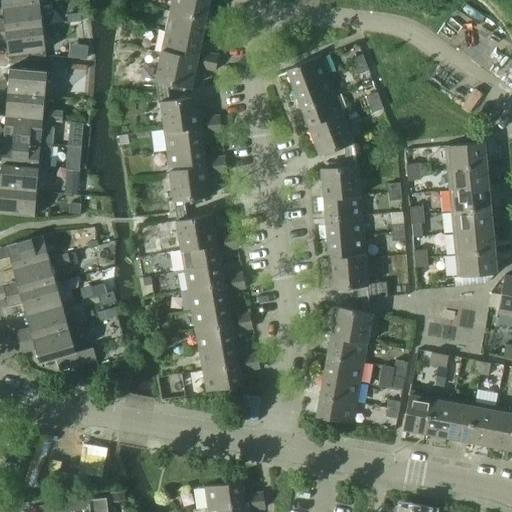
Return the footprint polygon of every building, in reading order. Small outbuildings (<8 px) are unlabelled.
[(171,0),(169,11),(205,19),(209,0),(171,0)] [(2,7),(5,31),(42,26),(39,2),(2,7)] [(65,25),(82,23),(80,11),(63,13),(65,25)] [(169,11),(165,31),(201,39),(205,19),(169,11)] [(212,21),(225,23),(226,15),(214,13),(212,21)] [(210,28),(223,31),(225,23),(212,21),(210,28)] [(5,31),(8,56),(45,51),(42,26),(5,31)] [(165,31),(161,51),(197,59),(201,39),(165,31)] [(69,59),(86,61),(87,47),(70,45),(69,59)] [(155,81),(157,92),(167,91),(166,83),(191,88),(197,59),(161,51),(155,81)] [(204,61),(216,63),(218,55),(205,53),(204,61)] [(351,59),(354,67),(365,62),(362,55),(351,59)] [(286,70),(294,90),(328,76),(321,56),(286,70)] [(202,68),(215,71),(216,63),(204,61),(202,68)] [(354,67),(357,75),(368,70),(365,62),(354,67)] [(50,72),(65,73),(66,64),(51,63),(50,72)] [(7,93),(44,96),(46,71),(9,68),(7,93)] [(294,90),(301,109),(336,96),(328,76),(294,90)] [(160,102),(164,131),(200,126),(196,97),(169,100),(167,91),(157,92),(158,103),(160,102)] [(5,117),(42,120),(44,96),(7,93),(5,117)] [(365,97),(368,105),(380,101),(377,93),(365,97)] [(301,109),(309,128),(343,114),(336,96),(301,109)] [(368,105),(371,113),(383,108),(380,101),(368,105)] [(47,120),(61,121),(62,112),(47,111),(47,120)] [(344,146),(345,156),(355,154),(353,143),(354,142),(343,114),(309,128),(319,156),(344,146)] [(206,117),(207,125),(220,124),(219,116),(206,117)] [(3,141),(40,144),(42,122),(42,120),(5,117),(3,141)] [(40,144),(50,145),(52,129),(48,129),(48,122),(42,122),(40,144)] [(68,147),(82,148),(84,124),(70,123),(68,147)] [(207,125),(208,133),(221,131),(220,124),(207,125)] [(164,131),(166,151),(203,147),(200,126),(164,131)] [(1,165),(38,168),(49,169),(50,145),(40,144),(3,141),(1,165)] [(445,146),(447,168),(486,165),(483,142),(445,146)] [(80,172),(82,148),(68,147),(66,171),(67,171),(80,172)] [(166,151),(169,171),(205,167),(203,147),(166,151)] [(321,168),(323,198),(360,195),(357,165),(355,154),(345,156),(346,166),(321,168)] [(212,158),(213,166),(225,164),(224,156),(212,158)] [(406,164),(407,172),(419,171),(418,163),(406,164)] [(213,166),(214,174),(226,172),(225,164),(213,166)] [(0,171),(0,188),(36,192),(38,168),(1,165),(0,171)] [(447,168),(449,190),(488,186),(486,165),(447,168)] [(167,201),(169,213),(186,211),(185,205),(206,202),(205,197),(209,196),(205,167),(169,171),(173,200),(167,201)] [(78,196),(80,172),(67,171),(65,195),(78,196)] [(407,172),(407,181),(419,180),(419,171),(407,172)] [(387,184),(388,192),(400,191),(399,183),(387,184)] [(449,190),(451,211),(490,208),(488,186),(449,190)] [(0,213),(34,217),(36,192),(0,188),(0,213)] [(388,192),(389,201),(401,200),(400,191),(388,192)] [(323,198),(325,218),(362,215),(360,195),(323,198)] [(69,215),(80,216),(81,205),(70,204),(69,215)] [(410,207),(410,215),(422,214),(422,206),(410,207)] [(451,211),(453,233),(492,229),(490,208),(451,211)] [(175,221),(180,250),(216,244),(211,214),(175,221)] [(410,215),(411,224),(423,223),(422,214),(410,215)] [(325,218),(327,239),(363,236),(362,215),(325,218)] [(391,225),(392,233),(404,232),(403,224),(391,225)] [(453,233),(455,254),(494,251),(492,229),(453,233)] [(222,235),(224,242),(236,240),(235,232),(222,235)] [(392,233),(392,242),(404,240),(404,232),(392,233)] [(6,246),(12,270),(48,259),(42,235),(6,246)] [(327,239),(328,259),(365,256),(363,236),(327,239)] [(224,242),(225,250),(238,248),(236,240),(224,242)] [(88,250),(98,247),(97,241),(86,244),(88,250)] [(180,250),(184,270),(220,264),(216,244),(180,250)] [(413,250),(414,259),(426,258),(425,249),(413,250)] [(455,254),(457,277),(496,273),(494,251),(455,254)] [(52,258),(55,267),(70,263),(67,254),(52,258)] [(356,287),(357,299),(387,296),(385,282),(367,284),(365,256),(328,259),(331,289),(356,287)] [(414,259),(415,267),(427,266),(426,258),(414,259)] [(12,270),(19,293),(55,282),(48,259),(12,270)] [(184,270),(188,290),(224,284),(220,264),(184,270)] [(229,275),(231,283),(243,280),(242,272),(229,275)] [(497,313),(511,315),(511,276),(504,275),(497,313)] [(231,283),(232,290),(245,288),(243,280),(231,283)] [(19,293),(26,316),(62,306),(55,282),(19,293)] [(188,290),(191,310),(227,304),(224,284),(188,290)] [(63,296),(66,304),(80,300),(78,292),(63,296)] [(66,304),(68,313),(83,309),(80,300),(66,304)] [(191,310),(195,330),(231,324),(227,304),(191,310)] [(26,316),(32,339),(68,329),(62,306),(26,316)] [(330,336),(366,342),(372,313),(336,306),(330,336)] [(99,322),(117,317),(115,308),(97,312),(99,322)] [(237,315),(238,323),(251,320),(249,313),(237,315)] [(238,323),(239,330),(252,328),(251,320),(238,323)] [(195,330),(199,351),(235,344),(231,324),(195,330)] [(56,358),(59,371),(96,361),(92,347),(75,352),(68,329),(32,339),(39,363),(56,358)] [(327,356),(363,362),(366,342),(330,336),(327,356)] [(199,351),(202,371),(238,364),(235,344),(199,351)] [(503,357),(511,359),(511,354),(511,346),(505,345),(503,357)] [(429,364),(437,365),(439,354),(431,352),(429,364)] [(244,355),(245,363),(258,361),(257,353),(244,355)] [(437,365),(446,367),(448,355),(439,354),(437,365)] [(323,376),(359,382),(363,362),(327,356),(323,376)] [(394,368),(405,370),(407,362),(395,360),(394,368)] [(471,372),(480,373),(482,361),(473,360),(471,372)] [(245,363),(247,371),(259,368),(258,361),(245,363)] [(480,373),(488,375),(490,363),(482,361),(480,373)] [(202,371),(206,392),(242,385),(238,364),(202,371)] [(392,376),(404,378),(405,370),(394,368),(392,376)] [(319,396),(355,402),(359,382),(323,376),(319,396)] [(402,429),(425,433),(432,395),(409,391),(402,429)] [(425,433),(446,437),(453,399),(432,395),(425,433)] [(315,417),(351,424),(355,402),(319,396),(315,417)] [(446,437),(467,441),(474,403),(453,399),(446,437)] [(388,400),(386,408),(398,410),(400,402),(388,400)] [(467,441),(488,445),(496,407),(474,403),(467,441)] [(488,445),(510,449),(511,435),(511,410),(496,407),(488,445)] [(385,416),(397,419),(398,410),(386,408),(385,416)] [(204,486),(207,508),(244,503),(241,482),(204,486)] [(250,494),(251,502),(263,500),(262,492),(250,494)] [(107,511),(106,498),(39,505),(39,511),(107,511)] [(251,502),(252,510),(264,508),(263,500),(251,502)] [(207,508),(207,511),(244,511),(244,503),(207,508)]
